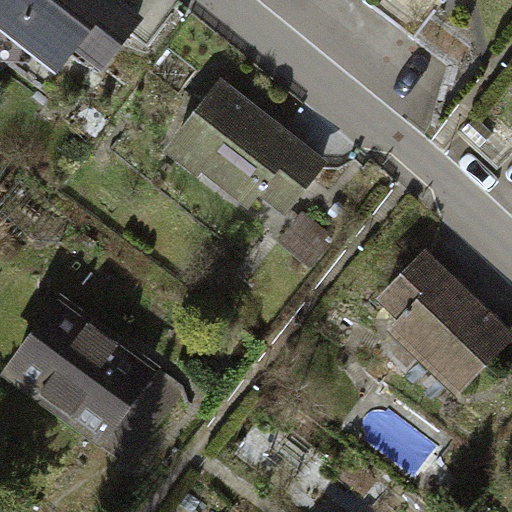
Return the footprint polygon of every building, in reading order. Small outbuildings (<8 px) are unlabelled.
[(151,21),(122,0),(0,0),(0,23),(97,94),(151,21)] [(359,0),(409,39),(439,0),(359,0)] [(343,163),(225,75),(170,148),(288,236),(343,163)] [(511,349),(511,333),(428,259),(376,317),(468,399),(511,349)] [(179,397),(58,307),(5,378),(126,468),(179,397)]
